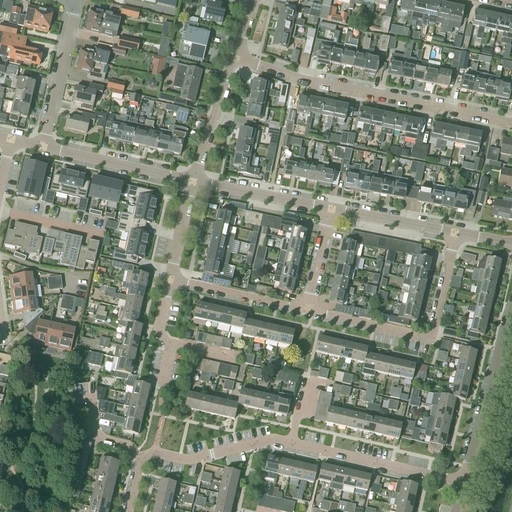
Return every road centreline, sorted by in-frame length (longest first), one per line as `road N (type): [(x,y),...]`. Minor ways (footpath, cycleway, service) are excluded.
road 1 (residential): [(511,124),(298,80),(236,58)]
road 2 (residential): [(453,235),(430,337),(306,310)]
road 3 (residential): [(292,444),(467,481)]
road 4 (residential): [(141,460),(154,452),(188,461),(272,440),(292,444)]
road 5 (residential): [(467,481),(511,332)]
road 6 (residential): [(193,178),(45,146)]
road 7 (residential): [(45,146),(74,0)]
road 8 (residential): [(329,208),(193,178)]
road 9 (residential): [(306,310),(176,281)]
road 10 (residential): [(193,178),(236,58)]
road 11 (residential): [(453,235),(329,208)]
